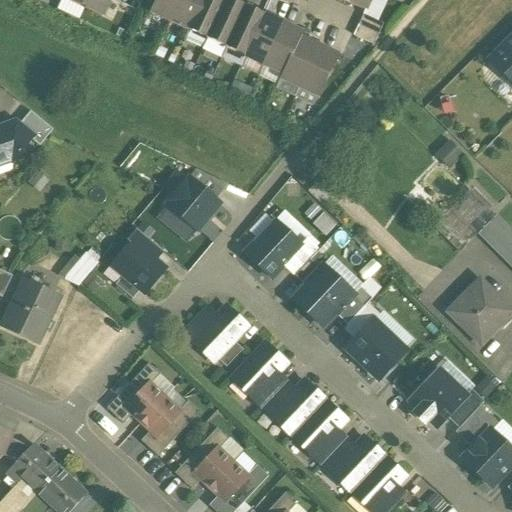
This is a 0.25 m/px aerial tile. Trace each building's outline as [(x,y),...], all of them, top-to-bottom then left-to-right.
[(109,0),(62,0),(101,18),(109,0)] [(179,0),(156,0),(150,13),(169,22),(179,0)] [(179,0),(169,22),(188,31),(202,0),(179,0)] [(202,0),(188,31),(207,40),(225,0),(202,0)] [(228,0),(225,0),(207,40),(226,49),(245,8),(228,0)] [(369,0),(339,0),(364,12),(369,0)] [(245,8),(226,49),(245,58),(264,17),(245,8)] [(383,25),(363,16),(358,26),(378,35),(383,25)] [(264,17),(245,58),(264,66),(283,25),(264,17)] [(283,25),(264,66),(282,75),(299,39),(300,39),(302,35),(283,25)] [(378,35),(358,26),(353,36),(373,46),(378,35)] [(511,38),(489,61),(511,83),(511,38)] [(299,39),(282,75),(280,80),(299,89),(318,48),(300,39),(299,39)] [(318,48),(299,89),(319,98),(338,57),(318,48)] [(40,148),(53,132),(30,113),(20,127),(33,138),(31,140),(40,148)] [(20,127),(16,123),(0,128),(0,166),(11,164),(31,140),(33,138),(20,127)] [(448,169),(461,154),(446,140),(433,155),(448,169)] [(197,172),(189,180),(216,202),(228,186),(197,172)] [(47,181),(38,173),(30,183),(39,190),(47,181)] [(220,205),(189,180),(167,207),(198,232),(220,205)] [(495,218),(468,189),(433,226),(459,255),(478,236),(495,218)] [(511,235),(495,218),(478,236),(511,271),(511,235)] [(301,247),(275,222),(244,254),(272,280),(284,267),(302,248),(301,247)] [(128,240),(133,243),(148,256),(156,247),(136,231),(128,240)] [(302,248),(284,267),(295,277),(318,252),(306,241),(301,247),(302,248)] [(166,271),(148,256),(133,243),(112,268),(123,277),(140,291),(145,296),(166,271)] [(87,256),(65,282),(78,288),(97,266),(87,256)] [(13,277),(0,270),(0,297),(2,299),(13,277)] [(351,299),(320,270),(292,300),(323,329),(335,316),(351,299)] [(123,277),(115,287),(132,301),(140,291),(123,277)] [(61,297),(24,280),(1,329),(37,346),(61,297)] [(511,313),(480,282),(447,315),(480,348),(511,315),(511,313)] [(351,299),(335,316),(347,327),(367,306),(372,301),(360,289),(351,299)] [(232,343),(248,326),(226,305),(215,317),(208,309),(182,336),(211,365),(217,360),(232,343)] [(347,327),(344,330),(356,341),(372,323),(378,316),(367,306),(347,327)] [(404,353),(372,323),(356,341),(347,350),(379,380),(404,353)] [(226,368),(241,351),(232,343),(217,360),(226,368)] [(231,381),(253,401),(277,376),(287,367),(265,346),(231,381)] [(148,365),(106,410),(117,420),(120,416),(125,411),(124,410),(149,383),(151,385),(160,376),(148,365)] [(286,384),(277,376),(253,401),(261,409),(286,384)] [(465,400),(440,377),(410,407),(435,431),(447,418),(465,400)] [(304,382),(295,392),(270,418),(291,438),(325,402),(315,393),(304,382)] [(151,385),(149,383),(124,410),(125,411),(131,417),(140,425),(165,398),(151,385)] [(261,409),(270,418),(295,392),(286,384),(261,409)] [(447,418),(458,429),(480,408),(483,403),(472,392),(465,400),(447,418)] [(165,398),(140,425),(149,434),(155,440),(156,440),(181,413),(180,411),(165,398)] [(181,413),(156,440),(155,440),(150,445),(147,448),(157,458),(200,413),(188,402),(180,411),(181,413)] [(291,438),(312,458),(337,432),(346,422),(325,402),(291,438)] [(455,434),(473,450),(490,433),(497,425),(480,408),(458,429),(455,434)] [(131,417),(125,411),(120,416),(126,422),(131,417)] [(13,437),(0,430),(0,454),(4,456),(11,442),(13,437)] [(217,430),(174,475),(185,485),(188,481),(193,476),(192,475),(218,448),(220,450),(228,440),(217,430)] [(346,441),(337,432),(312,458),(321,466),(346,441)] [(511,465),(511,454),(490,433),(473,450),(463,461),(490,488),(511,465)] [(155,440),(149,434),(144,439),(150,445),(155,440)] [(364,439),(354,449),(330,474),(350,494),(384,459),(364,439)] [(321,466),(330,474),(354,449),(346,441),(321,466)] [(29,449),(11,442),(4,456),(16,463),(29,449)] [(59,471),(33,446),(29,449),(16,463),(6,474),(17,485),(22,480),(37,494),(59,471)] [(220,450),(218,448),(192,475),(193,476),(199,482),(208,490),(234,463),(220,450)] [(350,494),(368,511),(374,511),(397,489),(406,479),(384,459),(350,494)] [(234,463),(208,490),(217,498),(223,504),(224,505),(249,478),(248,476),(234,463)] [(249,478),(224,505),(223,504),(218,509),(215,511),(235,511),(268,478),(256,467),(248,476),(249,478)] [(70,511),(86,496),(59,471),(37,494),(52,509),(48,511),(70,511)] [(199,482),(193,476),(188,481),(194,487),(199,482)] [(17,485),(0,502),(0,509),(2,511),(20,511),(23,509),(37,494),(22,480),(17,485)] [(391,511),(405,497),(397,489),(374,511),(391,511)] [(37,494),(23,509),(25,511),(48,511),(52,509),(37,494)] [(268,511),(289,511),(296,505),(285,494),(268,511)] [(434,511),(440,511),(446,506),(436,497),(428,506),(434,511)] [(223,504),(217,498),(212,504),(218,509),(223,504)]
